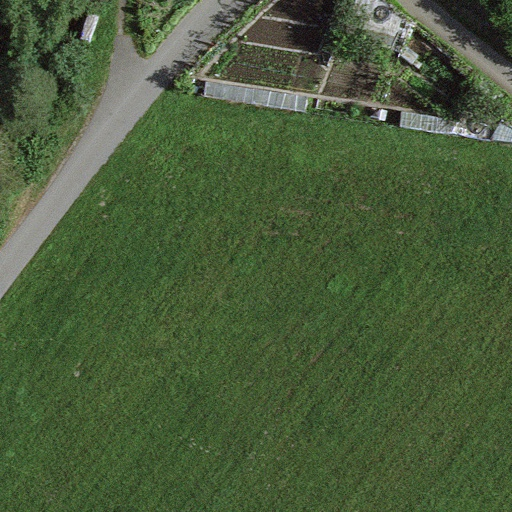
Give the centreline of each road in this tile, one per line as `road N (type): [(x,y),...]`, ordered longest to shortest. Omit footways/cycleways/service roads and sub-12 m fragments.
road 1 (unclassified): [(239,0),(132,102),(0,275)]
road 2 (track): [(417,0),(511,76)]
